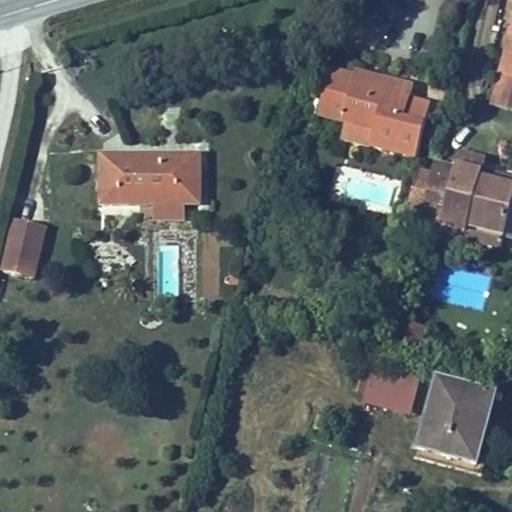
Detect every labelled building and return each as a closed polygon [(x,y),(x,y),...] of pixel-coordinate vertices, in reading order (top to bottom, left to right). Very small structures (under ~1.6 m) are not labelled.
[(445,0),(435,44),(469,53),(478,14),(464,10),(466,0),(445,0)] [(478,14),(469,53),(502,61),(511,23),(511,0),(466,0),(464,10),(478,14)] [(268,56),(260,104),(318,114),(316,130),(362,138),(371,84),(347,81),(349,65),(297,56),(296,61),(268,56)] [(441,214),(450,171),(432,167),(431,174),(416,171),(420,153),(423,141),(394,135),(380,202),(368,199),(365,210),(385,215),(387,208),(409,212),(410,207),(441,214)] [(432,167),(450,171),(452,161),(420,153),(416,171),(431,174),(432,167)] [(122,163),(98,162),(97,205),(194,208),(195,156),(122,154),(122,163)] [(438,226),(441,214),(410,207),(409,212),(387,208),(385,215),(438,226)] [(511,212),(510,212),(491,286),(511,291),(511,212)] [(16,221),(12,234),(41,242),(44,228),(16,221)] [(3,271),(32,278),(41,242),(12,234),(3,271)] [(373,237),(370,249),(429,262),(432,250),(373,237)] [(482,312),(492,278),(445,263),(435,297),(482,312)] [(405,327),(403,349),(425,352),(428,329),(405,327)] [(352,366),(305,355),(297,389),(343,401),(352,366)] [(372,369),(356,437),(419,453),(436,383),(372,369)] [(440,384),(420,458),(483,476),(503,401),(440,384)]
